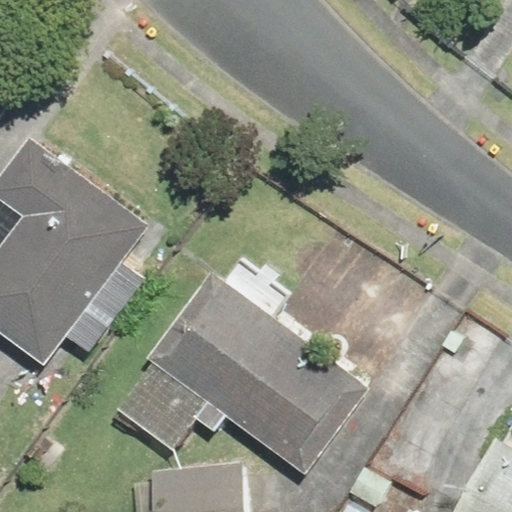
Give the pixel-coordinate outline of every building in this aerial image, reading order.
[(156,110),(134,133),(189,186),(211,163),(156,110)] [(0,241),(0,344),(39,372),(149,221),(24,131),(0,163),(0,203),(18,216),(0,241)] [(203,261),(142,353),(323,472),(384,380),(203,261)] [(395,468),(368,511),(511,511),(511,428),(509,426),(461,507),(395,468)] [(264,511),(263,460),(229,460),(229,472),(177,472),(177,511),(264,511)]
